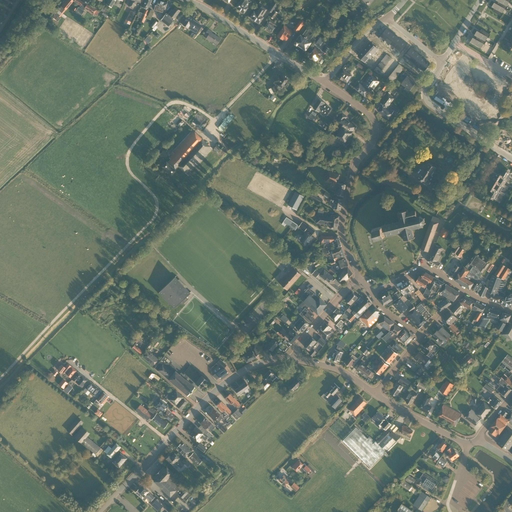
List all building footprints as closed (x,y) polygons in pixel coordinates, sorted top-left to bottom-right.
[(66,10),(73,1),(72,0),(65,0),(61,6),(66,10)] [(79,0),(74,0),(73,1),(80,5),(79,8),(83,10),(85,8),(93,14),(96,10),(87,4),(83,2),(79,0)] [(137,2),(140,3),(140,0),(131,0),(128,6),(133,8),(134,5),(136,5),(137,2)] [(151,0),(145,0),(142,7),(146,8),(143,14),(146,15),(148,9),(150,4),(151,0)] [(154,11),(162,13),(164,8),(165,9),(167,3),(157,0),(156,0),(155,5),(156,6),(154,11)] [(234,7),(243,13),(247,8),(246,7),(247,5),(245,3),(247,0),(241,0),(240,2),(238,2),(234,7)] [(496,0),(498,1),(497,3),(496,4),(504,9),(506,10),(508,7),(506,6),(508,2),(509,2),(505,0),(496,0)] [(267,10),(271,12),(277,3),(274,1),(267,10)] [(504,9),(496,4),(494,2),(492,6),(494,8),(492,11),(502,16),(503,13),(502,12),(504,9)] [(249,17),(258,24),(263,17),(261,16),(266,10),(260,5),(255,12),(253,11),(249,17)] [(65,10),(61,6),(55,13),(60,17),(65,10)] [(173,18),(174,18),(180,11),(175,8),(173,10),(172,9),(167,14),(166,13),(160,20),(168,26),(173,20),(172,19),(173,18)] [(124,22),(129,25),(135,13),(130,11),(126,20),(125,19),(124,22)] [(198,30),(201,25),(193,20),(193,19),(188,16),(184,22),(182,25),(188,28),(196,33),(198,30)] [(271,32),(277,24),(272,20),(271,19),(271,20),(269,18),(263,27),(271,32)] [(301,19),(292,29),(297,33),(305,22),(301,19)] [(292,31),(284,25),(276,36),(282,40),(283,39),(286,41),(292,31)] [(313,31),(313,30),(312,30),(312,29),(311,29),(310,28),(309,29),(308,29),(307,30),(306,29),(303,33),(301,36),(299,35),(293,44),(295,46),(302,50),(305,51),(314,38),(312,36),(313,34),(312,34),(313,32),(313,31)] [(206,39),(216,45),(220,38),(211,33),(212,32),(208,29),(205,34),(207,36),(206,39)] [(385,40),(391,33),(386,29),(379,38),(381,40),(383,38),(385,40)] [(477,36),(485,41),(487,37),(488,38),(490,35),(481,29),(479,32),(477,31),(474,35),(477,36)] [(390,44),(396,36),(391,33),(385,40),(384,42),(386,43),(387,41),(390,44)] [(395,47),(401,40),(396,36),(390,44),(388,45),(390,47),(392,45),(395,47)] [(473,37),(470,41),(480,48),(483,44),(484,45),(486,42),(485,41),(477,36),(475,39),(473,37)] [(406,44),(401,40),(395,47),(393,50),(395,52),(397,49),(400,51),(406,44)] [(370,42),(366,47),(373,53),(375,55),(376,53),(375,51),(377,48),(370,42)] [(309,53),(308,55),(308,56),(308,57),(309,57),(309,58),(310,59),(312,59),(315,62),(321,53),(315,49),(316,46),(317,46),(314,44),(311,48),(313,49),(311,53),(309,53)] [(371,55),(373,53),(366,47),(362,51),(371,59),(371,60),(373,57),(371,55)] [(410,59),(416,52),(411,48),(403,58),(405,59),(407,57),(410,59)] [(367,64),(371,59),(362,51),(358,56),(367,64)] [(413,65),(420,56),(416,52),(410,59),(408,61),(413,65)] [(419,67),(425,60),(420,56),(413,65),(415,67),(417,65),(419,67)] [(461,59),(458,63),(466,69),(471,62),(463,57),(464,57),(462,57),(461,59)] [(430,64),(425,60),(419,67),(418,69),(419,70),(421,68),(424,71),(430,64)] [(456,65),(453,69),(461,75),(465,69),(466,69),(458,63),(458,62),(456,65)] [(471,70),(471,71),(475,73),(477,74),(481,68),(475,64),(471,70)] [(352,71),(348,69),(349,68),(345,65),(342,70),(344,71),(339,78),(342,81),(343,80),(347,83),(352,76),(349,74),(352,71)] [(452,71),(449,75),(456,81),(457,80),(461,75),(453,69),(453,68),(451,71),(452,71)] [(481,68),(477,74),(482,77),(484,78),(487,72),(481,68)] [(410,91),(415,83),(409,78),(411,75),(405,72),(402,76),(405,79),(402,84),(405,87),(404,89),(408,92),(409,90),(410,91)] [(487,72),(484,78),(488,81),(490,82),(494,75),(487,72)] [(287,79),(280,74),(280,75),(279,75),(274,83),(276,84),(274,86),(271,87),(274,93),(277,91),(276,88),(279,86),(281,88),(283,85),(284,86),(285,86),(287,83),(287,82),(285,81),(287,79)] [(447,77),(445,81),(449,86),(453,85),(457,83),(458,82),(456,81),(449,75),(448,74),(446,76),(447,77)] [(494,75),(490,82),(494,84),(496,85),(500,79),(494,75)] [(374,76),(373,77),(371,76),(363,86),(359,84),(355,89),(365,96),(369,91),(371,93),(380,82),(374,78),(375,77),(374,76)] [(500,79),(496,85),(500,88),(502,89),(506,83),(500,79)] [(460,84),(452,91),(454,93),(455,93),(458,96),(465,89),(460,84)] [(394,95),(397,91),(390,86),(387,91),(391,93),(391,92),(394,95)] [(458,96),(458,97),(460,99),(460,98),(464,102),(470,95),(465,89),(458,96)] [(390,108),(388,107),(388,106),(391,103),(394,99),(389,94),(381,104),(384,106),(383,107),(382,107),(379,112),(388,119),(392,114),(393,114),(392,113),(394,111),(390,108)] [(464,102),(463,102),(465,104),(466,104),(469,107),(476,100),(470,95),(464,102)] [(320,111),(328,116),(332,109),(324,105),(325,103),(319,99),(313,109),(319,112),(320,111)] [(469,107),(471,109),(474,112),(474,113),(477,115),(481,105),(476,100),(469,107)] [(391,103),(388,106),(394,111),(392,113),(393,114),(392,114),(395,116),(400,110),(391,103)] [(481,105),(477,115),(481,115),(486,114),(486,115),(488,114),(487,104),(481,105)] [(495,104),(487,104),(488,114),(493,113),(493,114),(496,114),(495,104)] [(308,117),(315,121),(318,117),(311,113),(308,117)] [(342,140),(342,139),(344,141),(342,144),(346,147),(351,141),(349,139),(352,135),(351,134),(353,132),(352,132),(355,127),(345,119),(347,117),(342,114),(336,122),(342,126),(338,133),(339,134),(337,136),(342,140)] [(178,167),(187,175),(212,149),(192,130),(170,153),(172,155),(169,158),(170,159),(167,162),(166,162),(161,167),(171,175),(176,170),(175,170),(178,167)] [(277,146),(274,144),(268,153),(271,155),(277,146)] [(430,181),(433,184),(437,178),(432,175),(434,172),(434,171),(436,168),(434,166),(434,165),(431,163),(431,164),(430,163),(427,168),(426,167),(425,169),(425,170),(420,178),(418,181),(422,183),(424,180),(428,184),(430,181)] [(507,180),(511,183),(511,181),(511,180),(508,178),(511,173),(505,169),(501,176),(507,180)] [(340,175),(336,174),(329,172),(326,182),(337,184),(334,195),(343,197),(346,185),(337,183),(340,175)] [(504,184),(507,180),(501,176),(497,182),(503,186),(503,187),(507,189),(508,187),(504,184)] [(499,193),(503,196),(505,194),(500,191),(503,187),(503,186),(497,182),(493,189),(499,193)] [(496,198),(499,193),(493,189),(489,196),(495,199),(495,200),(499,203),(501,200),(496,198)] [(322,199),(313,194),(309,191),(307,195),(320,203),(322,199)] [(295,192),(288,205),(291,207),(297,210),(305,197),(299,194),(295,192)] [(343,199),(332,197),(332,196),(325,192),(323,195),(328,199),(328,198),(330,199),(331,199),(331,201),(335,202),(333,208),(341,209),(343,199)] [(339,217),(336,216),(332,215),(332,217),(323,216),(324,210),(319,209),(317,223),(330,225),(330,228),(337,229),(339,217)] [(414,239),(414,238),(415,238),(414,237),(412,230),(418,228),(418,229),(419,229),(419,228),(422,227),(422,228),(423,227),(424,224),(425,224),(426,223),(425,223),(424,220),(425,219),(424,218),(424,219),(420,217),(421,216),(420,216),(419,217),(417,217),(416,212),(416,211),(415,211),(412,212),(412,211),(411,212),(409,213),(408,211),(407,211),(407,210),(406,211),(399,213),(399,212),(398,213),(398,214),(397,214),(397,215),(398,214),(400,221),(393,223),(393,222),(392,222),(392,223),(385,225),(382,226),(375,228),(374,226),(373,227),(373,229),(372,229),(372,230),(371,230),(372,232),(373,232),(374,236),(373,237),(374,239),(375,239),(376,239),(377,241),(378,240),(378,238),(380,238),(385,236),(385,237),(387,236),(387,237),(388,236),(395,234),(395,235),(396,235),(396,234),(402,232),(403,235),(402,236),(402,237),(403,236),(404,239),(403,240),(403,241),(404,241),(405,242),(406,242),(405,241),(410,239),(413,238),(414,239)] [(283,222),(295,230),(298,225),(290,219),(286,217),(283,222)] [(421,249),(428,251),(440,220),(432,217),(421,249)] [(303,222),(302,224),(299,226),(305,231),(306,230),(308,231),(301,240),(307,245),(313,237),(312,235),(315,231),(309,226),(308,226),(303,222)] [(440,235),(446,238),(449,231),(443,228),(440,235)] [(333,244),(334,248),(341,246),(338,236),(333,238),(333,237),(321,236),(322,242),(324,242),(331,242),(332,245),(333,244)] [(428,262),(437,268),(441,263),(437,261),(441,256),(440,256),(443,249),(436,245),(430,256),(432,257),(428,262)] [(335,261),(336,260),(345,257),(342,248),(332,251),(335,261)] [(461,248),(456,254),(460,257),(465,251),(461,248)] [(465,266),(460,274),(459,273),(455,279),(469,289),(474,283),(473,283),(474,282),(477,281),(479,278),(481,275),(485,268),(486,269),(490,262),(488,261),(476,252),(468,263),(465,266)] [(348,266),(345,258),(336,261),(337,263),(336,263),(336,265),(338,264),(339,269),(348,266)] [(493,276),(504,280),(507,275),(509,276),(511,271),(511,270),(501,263),(496,272),(493,275),(493,276)] [(462,267),(459,264),(458,266),(456,265),(449,276),(454,279),(462,267)] [(293,266),(281,283),(292,290),(304,273),(293,266)] [(337,271),(336,270),(332,266),(331,267),(328,270),(333,275),(337,271)] [(346,267),(336,278),(335,279),(333,281),(338,286),(341,283),(342,285),(353,274),(347,267),(346,267)] [(324,280),(325,279),(329,283),(334,277),(324,270),(319,276),(324,280)] [(430,283),(433,277),(425,272),(424,274),(423,273),(421,277),(419,276),(416,283),(425,288),(428,282),(430,283)] [(170,276),(151,294),(167,311),(186,292),(170,276)] [(504,280),(493,276),(492,276),(491,280),(489,285),(488,288),(486,292),(491,293),(489,300),(499,303),(501,297),(499,296),(500,296),(503,297),(505,294),(501,292),(501,291),(502,291),(505,281),(504,280)] [(433,277),(430,283),(427,289),(432,291),(434,292),(435,290),(437,291),(440,288),(441,289),(444,284),(433,277)] [(409,281),(399,287),(404,295),(414,289),(409,281)] [(481,283),(480,283),(477,281),(472,289),(475,291),(476,293),(477,294),(479,294),(481,291),(484,286),(484,285),(481,283)] [(440,294),(453,302),(459,294),(459,293),(446,285),(440,294)] [(486,292),(488,288),(484,286),(481,291),(479,295),(484,297),(486,292)] [(309,306),(318,314),(326,305),(314,294),(314,293),(308,288),(301,296),(299,298),(302,301),(303,302),(305,303),(309,306)] [(418,290),(415,292),(422,301),(425,298),(418,290)] [(511,292),(510,291),(507,297),(507,296),(506,298),(502,297),(500,303),(511,308),(511,306),(511,292)] [(358,298),(352,293),(345,301),(351,305),(358,298)] [(393,300),(389,293),(379,299),(383,305),(387,303),(388,305),(393,302),(392,300),(393,300)] [(463,304),(465,306),(471,309),(475,302),(471,300),(465,296),(461,303),(463,304)] [(372,303),(367,297),(359,305),(352,313),(347,319),(350,322),(356,317),(357,318),(360,316),(365,311),(372,303)] [(408,308),(401,299),(394,305),(401,314),(408,308)] [(437,305),(439,307),(442,311),(451,304),(449,301),(448,301),(446,299),(444,300),(437,305)] [(465,306),(463,304),(462,305),(459,302),(451,311),(457,316),(461,312),(461,311),(465,306)] [(478,322),(482,315),(481,315),(485,307),(476,302),(472,309),(477,312),(476,312),(478,313),(474,320),(477,322),(478,322)] [(415,309),(406,317),(414,325),(415,324),(419,328),(427,321),(426,320),(432,316),(421,304),(415,309)] [(379,311),(373,305),(360,318),(360,319),(361,319),(370,328),(376,321),(382,316),(378,313),(379,311)] [(482,315),(478,322),(476,324),(484,329),(491,318),(498,320),(501,312),(489,308),(487,317),(482,315)] [(300,314),(303,317),(308,311),(306,309),(305,310),(304,309),(300,314)] [(336,309),(336,310),(333,312),(334,314),(331,317),(335,321),(342,314),(336,309)] [(311,322),(314,319),(312,317),(314,315),(308,311),(303,317),(310,323),(311,322)] [(448,327),(457,335),(460,331),(452,323),(457,318),(449,312),(443,319),(450,325),(448,327)] [(499,323),(496,328),(502,331),(507,324),(507,322),(508,322),(510,315),(503,313),(501,319),(499,318),(497,322),(499,323)] [(283,314),(281,317),(280,318),(285,323),(289,319),(283,314)] [(379,324),(388,331),(390,330),(394,323),(384,316),(379,324)] [(300,317),(295,323),(298,325),(296,327),(302,332),(302,333),(309,324),(300,317)] [(511,322),(511,323),(508,322),(501,334),(501,335),(511,340),(511,322)] [(318,333),(325,339),(332,332),(329,330),(331,328),(326,323),(323,327),(321,326),(318,330),(319,331),(318,333)] [(402,329),(394,324),(390,331),(393,333),(394,334),(395,333),(398,335),(402,329)] [(450,335),(442,327),(438,331),(437,330),(433,335),(435,338),(438,341),(437,342),(440,345),(440,344),(443,347),(449,341),(447,339),(450,335)] [(287,333),(283,329),(279,333),(284,337),(287,333)] [(293,343),(299,335),(292,329),(287,334),(289,336),(288,337),(290,338),(288,339),(293,343)] [(409,332),(408,334),(404,330),(397,337),(406,345),(414,336),(409,332)] [(384,334),(381,331),(376,336),(379,339),(384,334)] [(356,345),(360,341),(358,339),(360,337),(356,333),(354,335),(350,332),(347,337),(356,345)] [(386,340),(391,336),(388,333),(383,338),(385,341),(386,340)] [(317,342),(311,337),(304,346),(309,351),(310,349),(311,350),(314,347),(314,346),(317,342)] [(317,341),(322,346),(326,341),(321,337),(317,341)] [(142,342),(139,339),(131,348),(139,355),(145,349),(140,345),(142,342)] [(279,343),(273,339),(267,347),(272,351),(279,343)] [(426,343),(427,344),(424,347),(428,350),(425,354),(431,358),(434,355),(430,352),(434,348),(433,347),(435,344),(429,340),(426,343)] [(390,345),(398,353),(402,349),(395,342),(394,344),(392,343),(390,345)] [(258,355),(254,346),(250,347),(252,350),(243,355),(246,362),(255,358),(255,356),(258,355)] [(343,352),(336,349),(335,349),(331,357),(333,358),(332,359),(336,361),(337,360),(338,360),(340,357),(341,357),(343,352)] [(388,354),(394,359),(398,354),(392,349),(388,354)] [(143,358),(152,366),(158,359),(148,351),(143,358)] [(423,365),(423,366),(429,360),(419,352),(414,358),(420,363),(420,364),(422,365),(423,365)] [(389,364),(394,359),(388,354),(383,359),(389,364)] [(511,357),(508,354),(501,362),(511,370),(511,357)] [(345,363),(350,367),(355,360),(354,360),(356,357),(352,355),(351,357),(350,356),(345,363)] [(470,356),(464,361),(468,365),(473,360),(470,356)] [(182,376),(183,374),(181,373),(179,375),(176,372),(177,370),(170,364),(172,362),(170,361),(168,363),(166,361),(167,359),(164,357),(155,368),(168,379),(178,388),(187,395),(193,388),(194,387),(185,380),(186,380),(182,376)] [(222,369),(213,376),(216,380),(219,377),(221,379),(228,374),(224,368),(227,365),(223,361),(222,362),(219,360),(216,363),(222,369)] [(378,365),(384,370),(388,365),(382,360),(378,365)] [(363,365),(365,363),(362,361),(361,363),(360,363),(356,370),(361,374),(366,367),(363,365)] [(62,372),(70,378),(76,371),(67,364),(65,367),(61,364),(57,370),(61,373),(62,372)] [(191,376),(196,368),(191,365),(186,372),(191,376)] [(380,375),(384,370),(378,365),(374,369),(380,375)] [(366,367),(361,374),(367,378),(368,376),(371,378),(374,373),(366,367)] [(414,372),(419,376),(423,371),(418,367),(414,372)] [(274,383),(278,379),(269,370),(262,378),(265,381),(260,386),(264,390),(270,385),(268,383),(271,380),(274,383)] [(82,387),(87,380),(83,377),(78,372),(72,379),(76,382),(82,387)] [(201,388),(207,381),(202,376),(202,375),(199,372),(196,375),(200,378),(195,383),(201,388)] [(511,372),(509,377),(507,376),(504,374),(501,377),(504,380),(511,386),(511,372)] [(408,386),(411,381),(401,376),(398,380),(399,381),(397,383),(396,382),(392,388),(393,389),(391,393),(396,396),(399,391),(400,392),(403,387),(402,386),(403,384),(408,386)] [(297,378),(286,389),(291,394),(302,383),(297,378)] [(500,385),(499,387),(502,389),(500,392),(506,397),(511,390),(506,386),(508,384),(501,379),(498,383),(500,385)] [(417,386),(425,390),(428,384),(420,380),(417,386)] [(446,380),(440,391),(447,395),(454,385),(446,380)] [(99,389),(98,388),(90,382),(82,391),(88,395),(90,393),(94,396),(99,389)] [(244,391),(247,389),(249,391),(251,390),(249,388),(249,387),(246,383),(240,386),(244,391)] [(334,383),(325,394),(327,396),(330,394),(331,393),(333,395),(340,388),(334,383)] [(66,385),(63,389),(66,391),(68,393),(72,387),(67,384),(66,385)] [(246,393),(244,391),(240,386),(235,390),(238,395),(242,392),(244,395),(246,393)] [(169,394),(167,395),(165,397),(180,410),(187,402),(182,398),(183,397),(175,390),(171,395),(169,394)] [(410,390),(408,394),(405,399),(407,400),(406,402),(410,405),(411,402),(412,403),(417,395),(410,390)] [(109,397),(103,392),(97,400),(102,404),(106,400),(109,397)] [(234,398),(233,398),(230,394),(225,398),(231,404),(233,402),(237,407),(240,404),(234,398)] [(333,402),(331,404),(335,408),(342,400),(336,395),(331,400),(333,402)] [(419,409),(428,414),(432,407),(427,404),(431,398),(426,395),(419,409)] [(489,398),(487,401),(489,403),(496,409),(502,402),(494,396),(491,400),(489,398)] [(366,403),(360,397),(356,401),(348,409),(355,416),(363,408),(362,407),(366,403)] [(156,404),(154,406),(163,414),(162,415),(165,418),(165,417),(170,421),(174,416),(166,409),(169,406),(160,399),(159,400),(158,400),(156,400),(155,402),(155,403),(156,404)] [(225,405),(221,401),(216,405),(222,412),(224,410),(228,414),(231,412),(225,405)] [(481,418),(484,420),(493,409),(483,402),(477,409),(478,410),(476,413),(471,409),(465,417),(476,425),(481,418)] [(149,408),(147,410),(140,405),(135,411),(147,421),(154,412),(149,408)] [(437,417),(455,427),(462,415),(443,405),(437,417)] [(219,414),(213,408),(208,414),(211,417),(214,420),(216,418),(219,421),(222,418),(219,415),(219,414)] [(102,413),(97,409),(94,413),(99,417),(102,413)] [(386,420),(377,412),(372,417),(376,422),(375,424),(379,427),(386,420)] [(497,418),(506,426),(509,422),(511,424),(511,413),(507,419),(506,418),(501,414),(497,418)] [(159,425),(163,428),(168,423),(157,414),(152,420),(158,426),(159,425)] [(66,430),(72,435),(83,422),(78,417),(66,430)] [(214,428),(212,426),(210,424),(210,423),(204,418),(200,422),(203,425),(204,427),(206,428),(207,427),(211,431),(214,428)] [(497,437),(506,426),(497,418),(490,427),(492,429),(489,432),(497,437)] [(390,424),(387,421),(382,427),(385,430),(390,424)] [(399,434),(401,429),(398,427),(393,422),(392,424),(386,430),(376,440),(386,451),(396,440),(400,437),(401,435),(399,434)] [(409,439),(410,438),(413,431),(407,429),(408,428),(403,425),(401,429),(399,434),(401,435),(409,439)] [(81,443),(81,442),(87,436),(90,433),(82,426),(73,436),(81,443)] [(207,438),(204,434),(195,427),(191,431),(192,432),(190,435),(193,438),(196,441),(198,439),(199,440),(201,437),(205,440),(207,438)] [(370,468),(384,454),(386,452),(375,440),(374,441),(369,436),(367,438),(356,427),(353,430),(343,441),(360,458),(370,468)] [(508,451),(511,445),(511,431),(508,428),(497,443),(508,451)] [(97,456),(102,450),(87,436),(81,442),(97,456)] [(440,455),(440,456),(442,453),(445,449),(444,449),(446,445),(442,442),(440,445),(440,444),(439,446),(438,446),(436,449),(438,450),(436,453),(433,457),(437,459),(440,455)] [(117,451),(121,447),(116,443),(111,448),(108,446),(104,451),(112,462),(119,467),(127,458),(120,453),(117,451)] [(196,447),(203,452),(205,448),(199,443),(196,447)] [(182,445),(180,444),(177,447),(179,449),(178,450),(182,454),(185,457),(191,451),(183,444),(182,445)] [(450,448),(444,453),(446,456),(448,456),(448,455),(452,461),(458,457),(458,456),(459,455),(457,453),(456,453),(454,451),(453,452),(450,448)] [(179,458),(174,453),(171,457),(169,456),(166,459),(173,465),(175,463),(181,468),(184,465),(178,460),(179,458)] [(188,457),(197,465),(201,461),(193,453),(188,457)] [(437,463),(443,467),(447,462),(440,458),(437,463)] [(294,464),(292,466),(296,471),(301,467),(308,473),(308,472),(310,474),(308,475),(311,478),(314,474),(315,473),(313,471),(314,470),(309,464),(307,466),(306,465),(307,465),(304,463),(303,465),(298,460),(294,464)] [(171,496),(175,500),(177,497),(184,502),(188,498),(189,499),(190,499),(194,495),(181,483),(179,485),(169,477),(173,473),(166,467),(165,469),(163,467),(153,478),(155,480),(154,481),(170,496),(171,496)] [(418,484),(429,492),(436,481),(423,472),(419,478),(422,479),(418,484)] [(287,478),(283,475),(279,480),(285,486),(288,483),(291,486),(290,487),(296,491),(300,487),(294,482),(294,483),(288,477),(287,478)] [(416,480),(409,475),(405,480),(412,484),(416,480)] [(409,490),(412,485),(403,479),(400,484),(409,490)] [(147,498),(151,501),(154,498),(148,492),(149,491),(144,487),(140,491),(138,489),(135,492),(144,501),(147,498)] [(430,497),(422,491),(413,505),(422,510),(430,497)] [(151,505),(158,511),(163,506),(156,499),(151,505)] [(171,508),(172,506),(165,500),(164,502),(171,508)]
